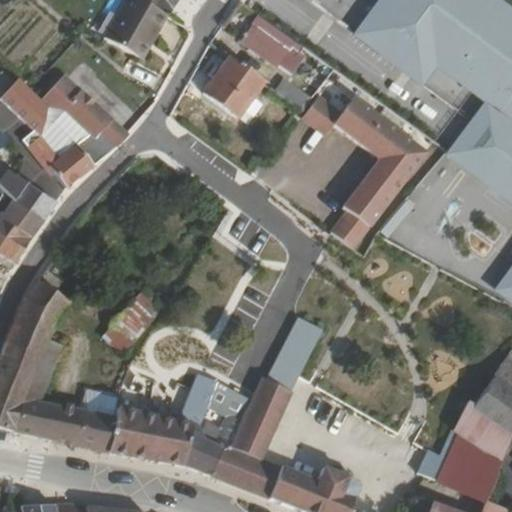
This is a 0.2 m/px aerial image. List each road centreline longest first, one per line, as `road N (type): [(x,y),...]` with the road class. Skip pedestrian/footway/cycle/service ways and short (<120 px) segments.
road 1 (residential): [(147,130),(311,251),(241,390)]
road 2 (residential): [(0,326),(38,249),(147,130)]
road 3 (tertiary): [(228,511),(0,460)]
road 4 (residential): [(147,130),(223,0)]
